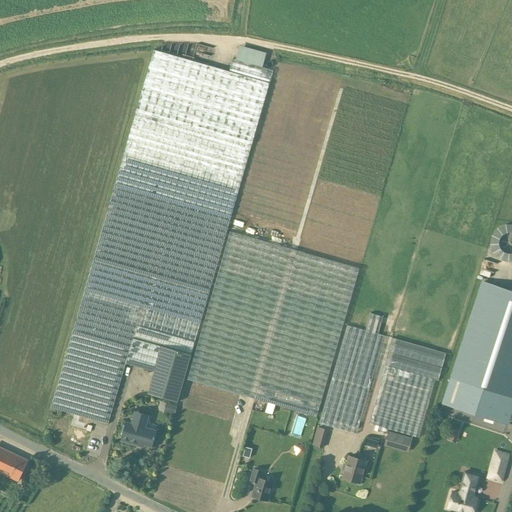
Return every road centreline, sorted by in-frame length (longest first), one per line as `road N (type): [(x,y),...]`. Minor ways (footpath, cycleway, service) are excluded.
road 1 (track): [(0,68),(145,41),(219,38),(293,47),(511,111)]
road 2 (unclassified): [(174,511),(0,426)]
